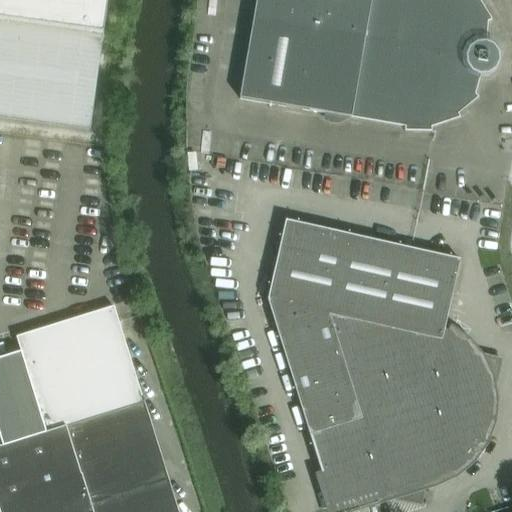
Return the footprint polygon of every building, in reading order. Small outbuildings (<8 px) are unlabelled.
[(0,0),(0,125),(88,137),(101,38),(106,0),(0,0)] [(255,0),(239,99),(404,127),(403,132),(431,132),(431,128),(459,118),(457,115),(477,98),(474,95),(479,76),(487,75),(495,70),(498,62),(497,53),(492,46),(485,43),(486,23),(490,21),(477,0),(255,0)] [(320,474),(331,511),(338,511),(386,497),(386,498),(420,506),(425,484),(452,473),(475,451),(491,401),(489,393),(493,393),(494,392),(493,392),(500,360),(480,356),(472,353),(465,344),(443,329),(459,261),(285,222),(267,301),(321,474),(320,474)] [(51,241),(33,238),(25,286),(44,289),(51,241)] [(20,352),(0,358),(0,442),(1,447),(0,447),(0,511),(176,511),(155,441),(113,307),(15,337),(20,352)]
